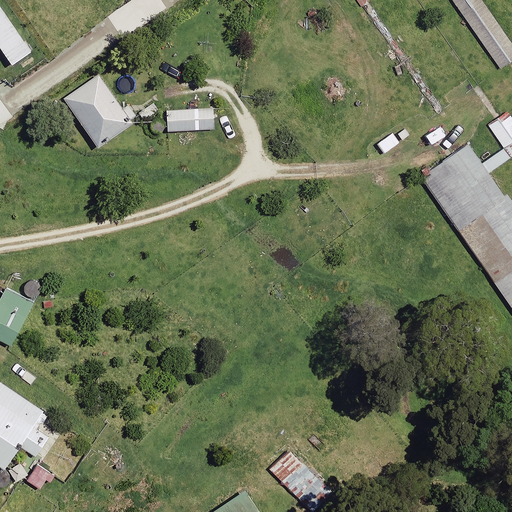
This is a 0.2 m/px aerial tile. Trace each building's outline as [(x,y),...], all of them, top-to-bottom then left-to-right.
[(511,57),(511,47),(479,0),(451,0),(498,67),(511,57)] [(130,121),(97,73),(63,96),(96,145),(130,121)] [(213,128),(213,108),(165,109),(165,129),(213,128)] [(471,139),(419,174),(511,313),(511,201),(489,166),(511,151),(511,117),(506,108),(485,123),(500,146),(483,158),(471,139)] [(32,299),(0,283),(0,337),(11,342),(32,299)] [(47,422),(52,415),(0,380),(0,464),(3,467),(18,444),(35,455),(49,434),(54,427),(47,422)] [(330,491),(288,449),(268,469),(311,511),(330,491)] [(44,479),(47,481),(52,471),(33,461),(24,478),(39,486),(44,479)] [(258,511),(242,488),(206,511),(258,511)]
